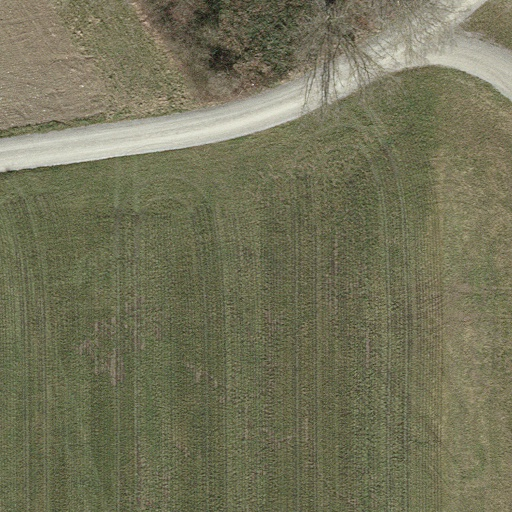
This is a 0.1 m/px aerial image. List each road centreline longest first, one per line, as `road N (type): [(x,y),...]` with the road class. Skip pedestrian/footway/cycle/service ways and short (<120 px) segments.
road 1 (track): [(0,157),(188,134),(277,113),(361,75),(463,0)]
road 2 (track): [(383,61),(454,52),(511,74)]
